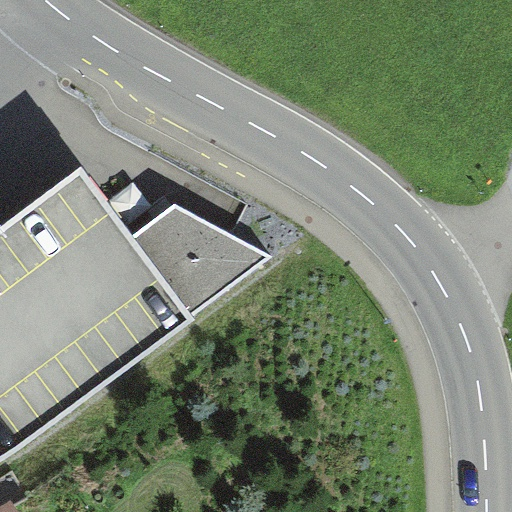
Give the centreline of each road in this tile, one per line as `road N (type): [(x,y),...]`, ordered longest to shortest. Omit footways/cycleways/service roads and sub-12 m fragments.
road 1 (tertiary): [(444,285),(410,239),(359,196),(255,125),(103,47),(44,0)]
road 2 (tertiary): [(488,511),(473,355),(444,285)]
